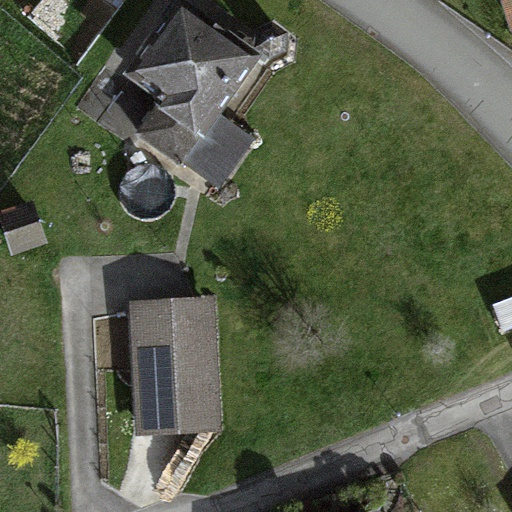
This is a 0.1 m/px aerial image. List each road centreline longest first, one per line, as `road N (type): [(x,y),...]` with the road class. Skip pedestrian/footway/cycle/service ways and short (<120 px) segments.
road 1 (residential): [(231,511),(511,389)]
road 2 (residential): [(491,103),(377,0)]
